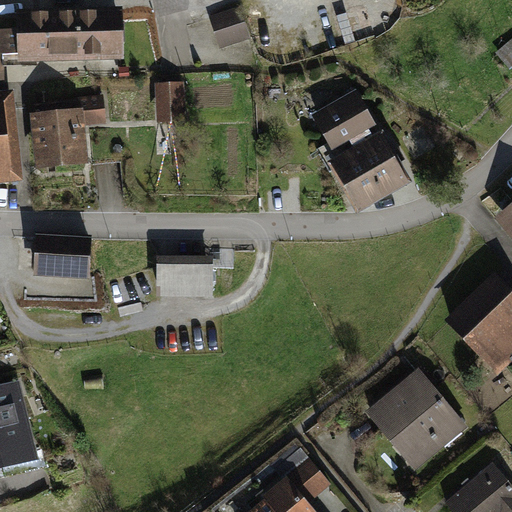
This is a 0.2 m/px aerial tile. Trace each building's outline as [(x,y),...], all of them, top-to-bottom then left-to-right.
[(377,34),(371,3),(338,9),(344,41),(377,34)] [(249,37),(239,8),(210,17),(220,47),(249,37)] [(118,15),(21,17),(21,30),(1,31),(2,54),(22,53),(22,55),(119,52),(118,15)] [(511,37),(500,52),(511,62),(511,37)] [(179,84),(161,85),(162,120),(180,120),(179,84)] [(102,98),(35,105),(41,165),(83,161),(79,118),(103,116),(102,98)] [(320,121),(335,146),(350,138),(359,153),(375,144),(366,128),(371,125),(356,100),(320,121)] [(375,144),(359,153),(350,138),(335,146),(344,162),(336,166),(358,205),(404,178),(396,164),(404,160),(398,149),(389,154),(381,140),(375,144)] [(511,205),(503,213),(511,223),(511,205)] [(90,241),(40,238),(38,270),(88,273),(90,241)] [(205,266),(160,265),(160,293),(205,293),(205,266)] [(511,325),(511,297),(494,279),(452,319),(496,365),(504,357),(492,345),(511,325)] [(511,349),(511,325),(492,345),(504,357),(511,349)] [(462,426),(418,374),(371,413),(386,431),(394,424),(423,459),(462,426)] [(16,384),(0,387),(0,450),(31,443),(16,384)] [(31,443),(0,450),(0,470),(2,479),(49,467),(42,440),(31,443)] [(328,483),(309,460),(284,481),(280,476),(257,496),(264,505),(255,511),(311,511),(304,503),(328,483)] [(511,511),(511,485),(494,464),(447,503),(453,511),(511,511)]
